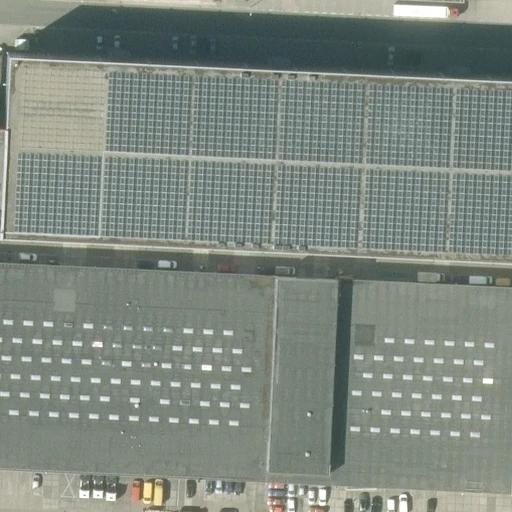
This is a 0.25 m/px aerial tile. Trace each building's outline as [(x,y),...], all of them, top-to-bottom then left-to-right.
[(0,233),(511,258),(511,76),(6,52),(3,110),(0,110),(0,233)] [(21,467),(26,345),(30,266),(0,264),(0,465),(7,466),(21,467)] [(26,345),(86,347),(89,269),(30,266),(26,345)] [(86,347),(146,350),(150,272),(89,269),(86,347)] [(146,350),(205,353),(209,274),(150,272),(146,350)] [(205,353),(322,359),(326,280),(209,274),(205,353)] [(322,359),(390,362),(394,283),(326,280),(322,359)] [(511,288),(394,283),(390,362),(385,485),(507,491),(510,427),(511,399),(511,380),(511,288)] [(21,467),(80,470),(86,347),(26,345),(21,467)] [(80,470),(140,473),(146,350),(86,347),(80,470)] [(140,473),(200,476),(205,353),(146,350),(140,473)] [(200,476),(317,481),(322,359),(205,353),(200,476)] [(317,481),(385,485),(390,362),(322,359),(317,481)]
